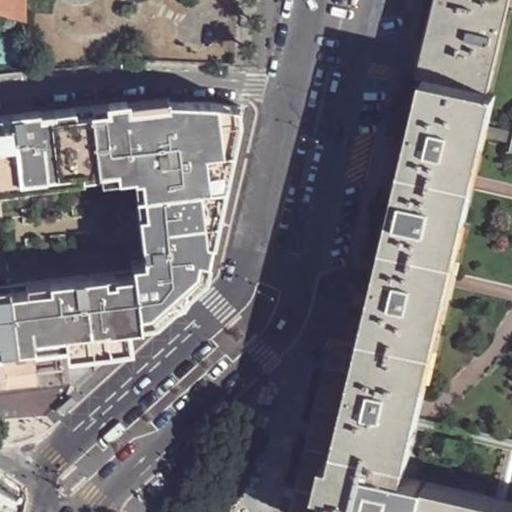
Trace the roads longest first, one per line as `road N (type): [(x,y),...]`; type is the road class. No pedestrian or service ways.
road 1 (residential): [(87,511),(285,330),(369,0)]
road 2 (residential): [(287,84),(241,281),(223,307),(31,481)]
road 3 (residential): [(0,92),(123,78),(287,84)]
